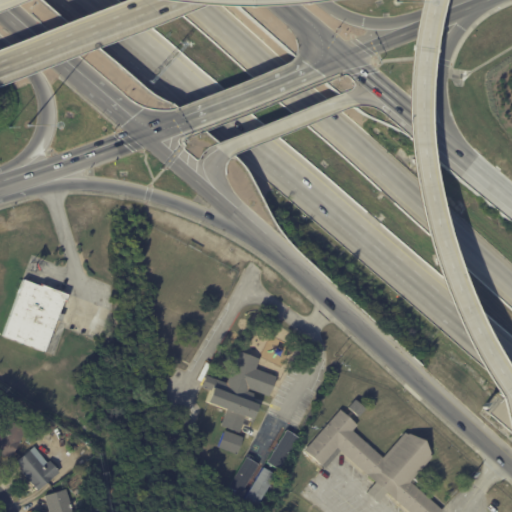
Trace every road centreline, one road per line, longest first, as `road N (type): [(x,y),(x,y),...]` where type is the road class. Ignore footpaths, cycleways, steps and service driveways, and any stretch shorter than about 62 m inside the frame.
road 1 (motorway): [(93,0),(511,357)]
road 2 (motorway): [(511,279),(196,0)]
road 3 (motorway): [(429,0),(416,107),(425,199),(456,299),(511,396)]
road 4 (secondary): [(270,246),(511,464)]
road 5 (secondary): [(0,185),(97,185),(241,222)]
road 6 (secondary): [(0,181),(41,140),(47,113),(37,78),(0,38)]
road 7 (motorway): [(0,61),(148,0)]
road 8 (secondary): [(453,148),(443,61),(481,0)]
road 9 (secondary): [(0,183),(145,134)]
road 10 (secondary): [(343,56),(475,0)]
road 11 (secondary): [(350,98),(222,152)]
road 12 (secondary): [(185,119),(312,68)]
road 13 (secondary): [(145,134),(241,222)]
